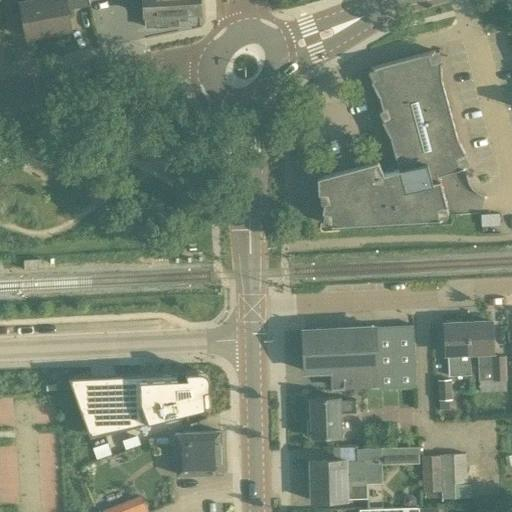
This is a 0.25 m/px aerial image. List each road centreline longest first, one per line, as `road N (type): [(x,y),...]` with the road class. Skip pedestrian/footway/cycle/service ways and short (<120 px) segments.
road 1 (residential): [(511,294),(252,307)]
road 2 (unclassified): [(0,351),(252,340)]
road 3 (residential): [(0,93),(168,62),(212,66)]
road 4 (tertiary): [(252,307),(242,101)]
road 5 (residential): [(460,0),(511,184)]
road 6 (tertiary): [(256,511),(252,340)]
road 7 (tertiary): [(271,51),(406,0)]
